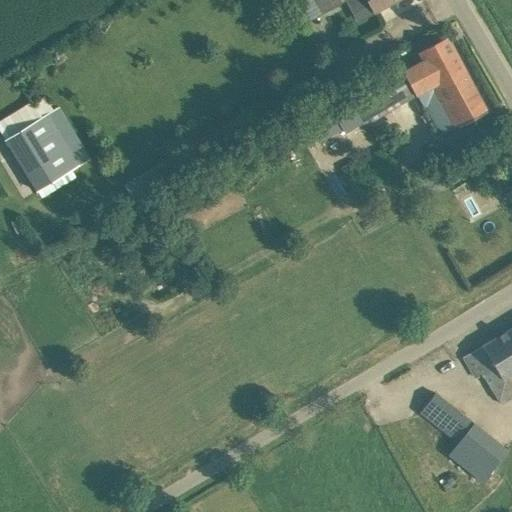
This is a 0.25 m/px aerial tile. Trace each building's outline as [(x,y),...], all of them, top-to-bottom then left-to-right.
[(316,0),(324,12),(342,1),(341,0),(316,0)] [(367,0),(374,12),(394,0),(367,0)] [(403,73),(416,93),(417,93),(424,106),(441,97),(457,127),(487,112),(447,38),(432,46),(432,45),(430,46),(431,47),(421,52),(426,61),(403,73)] [(357,93),(372,119),(412,96),(397,69),(357,93)] [(0,146),(32,199),(78,171),(46,118),(0,146)] [(511,375),(511,334),(509,330),(464,357),(476,377),(484,373),(502,403),(511,397),(511,378),(511,377),(511,375)] [(451,452),(485,479),(506,448),(435,393),(419,412),(458,443),(451,452)] [(508,462),(502,458),(494,468),(501,474),(509,464),(508,462)]
